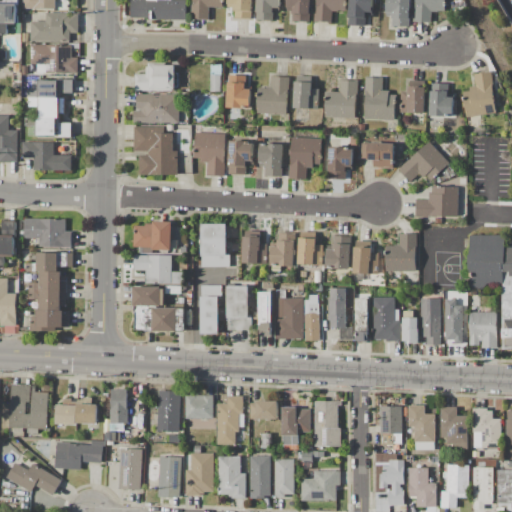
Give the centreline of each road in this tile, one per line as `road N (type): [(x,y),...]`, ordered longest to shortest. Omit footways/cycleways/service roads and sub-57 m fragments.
road 1 (tertiary): [(0,355),(511,381)]
road 2 (residential): [(109,0),(102,358)]
road 3 (residential): [(108,43),(423,56),(454,46)]
road 4 (residential): [(103,194),(378,207)]
road 5 (residential): [(365,372),(363,511)]
